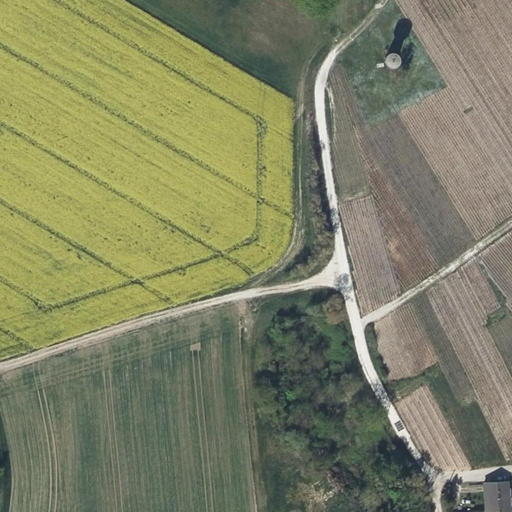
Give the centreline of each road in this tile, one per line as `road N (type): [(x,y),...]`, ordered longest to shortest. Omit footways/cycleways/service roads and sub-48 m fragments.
road 1 (track): [(467,474),(427,473),(360,353),(323,183),(312,125),(317,79),(327,55),(377,0)]
road 2 (track): [(341,276),(234,294),(0,362)]
road 3 (track): [(511,217),(354,326)]
